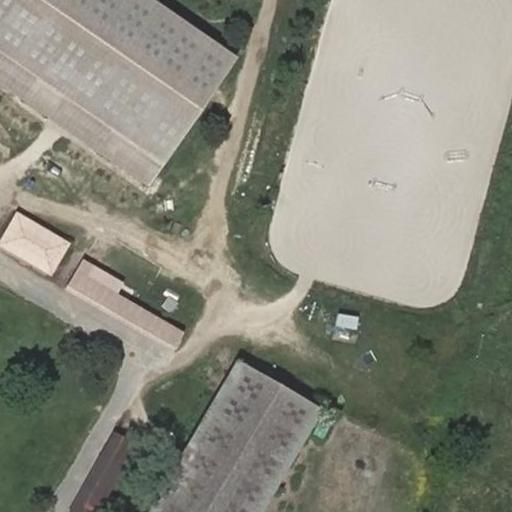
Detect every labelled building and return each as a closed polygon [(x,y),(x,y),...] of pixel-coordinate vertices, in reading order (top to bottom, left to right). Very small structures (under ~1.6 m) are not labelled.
[(234,59),(148,0),(0,0),(0,51),(162,163),(234,59)] [(0,86),(145,185),(162,163),(0,51),(0,86)] [(4,243),(17,251),(34,222),(21,214),(4,243)] [(17,251),(39,264),(56,235),(34,222),(17,251)] [(56,235),(39,264),(52,272),(69,243),(56,235)] [(183,335),(77,275),(70,287),(176,348),(183,335)] [(238,360),(149,511),(264,511),(325,410),(238,360)] [(99,511),(138,446),(115,433),(68,511),(99,511)]
